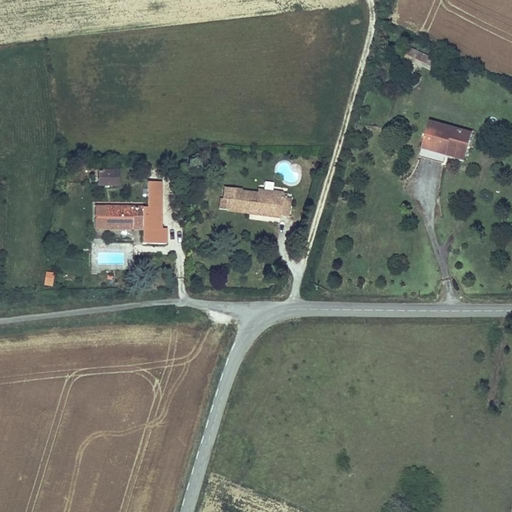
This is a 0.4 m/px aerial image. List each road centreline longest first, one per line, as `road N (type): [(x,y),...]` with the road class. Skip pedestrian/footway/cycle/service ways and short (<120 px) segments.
road 1 (track): [(287,309),(364,60),(369,0)]
road 2 (unclassified): [(258,322),(238,308),(182,302),(0,321)]
road 3 (unclassified): [(258,322),(287,309),(511,309)]
road 4 (unclassified): [(186,511),(227,375),(258,322)]
